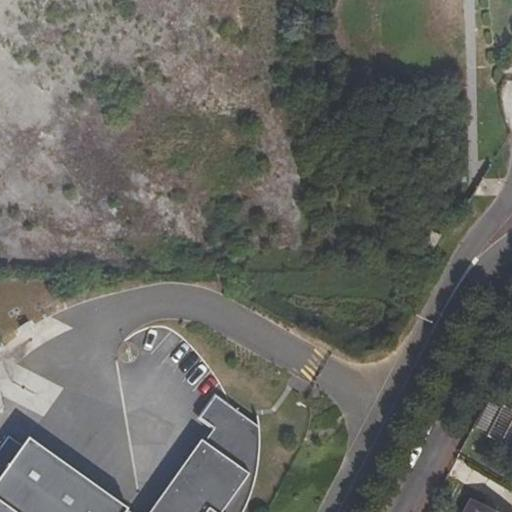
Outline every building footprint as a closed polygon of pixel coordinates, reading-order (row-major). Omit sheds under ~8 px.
[(441,237),(431,232),(422,249),(432,254),(441,237)] [(26,321),(18,327),(21,331),(29,326),(26,321)] [(242,511),(246,503),(250,493),(253,482),(256,471),(258,460),(258,449),(258,438),(258,426),(214,395),(211,398),(197,418),(216,430),(206,444),(200,439),(148,511),(129,511),(27,439),(21,446),(0,476),(0,511),(242,511)] [(484,403),(472,426),(473,426),(484,432),(496,409),(485,403),(484,403)] [(511,411),(501,406),(485,437),(499,444),(511,419),(511,411)] [(0,476),(21,446),(7,436),(0,445),(0,476)] [(494,511),(472,500),(465,511),(494,511)]
